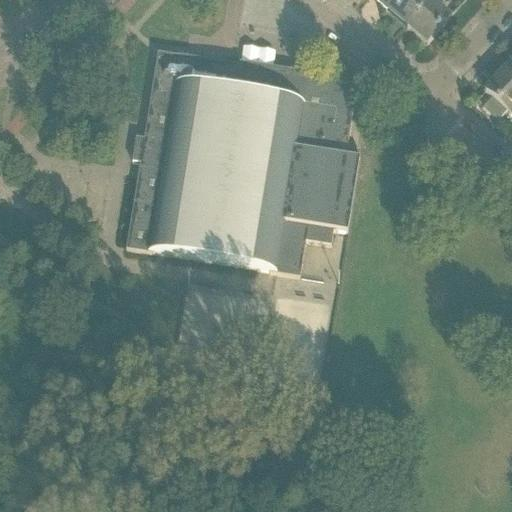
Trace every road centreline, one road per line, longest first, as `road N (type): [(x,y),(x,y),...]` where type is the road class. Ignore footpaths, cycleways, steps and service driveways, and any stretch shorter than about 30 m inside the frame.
road 1 (residential): [(427,99),(308,0)]
road 2 (residential): [(427,99),(511,2)]
